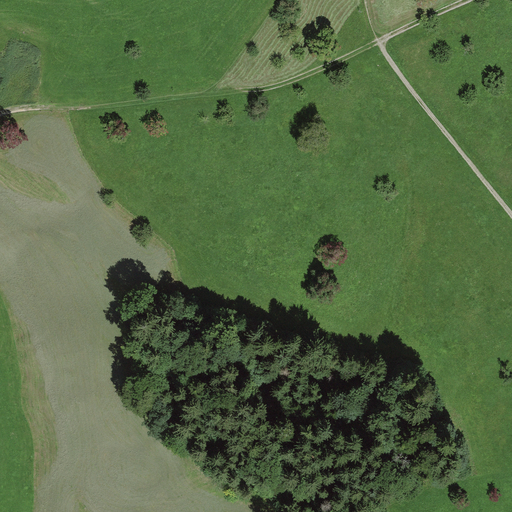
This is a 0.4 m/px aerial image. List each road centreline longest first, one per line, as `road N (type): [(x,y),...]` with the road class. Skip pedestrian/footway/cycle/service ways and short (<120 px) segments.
road 1 (track): [(511,214),(379,41)]
road 2 (track): [(0,115),(205,93)]
road 3 (track): [(205,93),(272,87),(379,41)]
